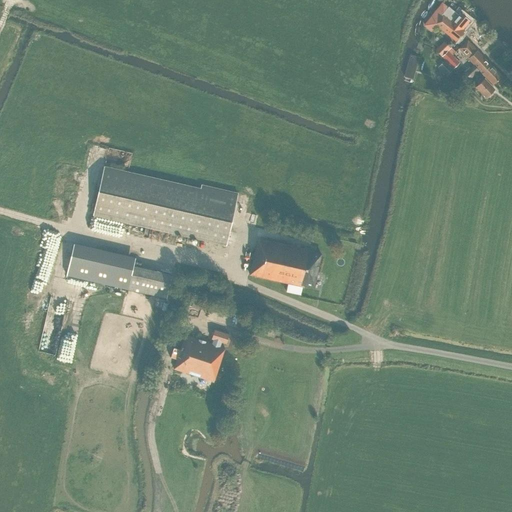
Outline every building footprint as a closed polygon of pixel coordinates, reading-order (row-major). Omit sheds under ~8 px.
[(449,29),(446,33),(455,41),(464,30),(455,23),(459,17),(456,15),(464,5),(457,0),(454,0),(448,8),(442,15),(450,21),(446,26),(449,29)] [(442,15),(448,8),(443,4),(426,25),(432,30),(436,25),(446,33),(449,29),(446,26),(450,21),(442,15)] [(483,32),(476,39),(481,44),(488,37),(483,32)] [(482,73),(491,65),(467,40),(459,49),(474,65),(465,73),(469,78),(478,69),(482,73)] [(449,48),(444,42),(435,50),(441,56),(449,48)] [(459,62),(448,51),(442,57),(453,68),(459,62)] [(419,56),(408,53),(400,87),(410,90),(419,56)] [(501,65),(511,75),(511,73),(511,60),(509,58),(501,65)] [(452,70),(444,62),(439,67),(447,75),(452,70)] [(493,84),(501,76),(491,65),(482,73),(493,84)] [(476,87),(486,98),(494,90),(484,79),(482,76),(477,81),(479,83),(476,87)] [(104,167),(93,214),(226,245),(237,193),(202,185),(201,189),(104,167)] [(256,248),(250,275),(304,287),(304,285),(313,288),(321,254),(309,251),(309,250),(260,239),(258,248),(256,248)] [(66,275),(167,298),(172,275),(133,266),(135,255),(74,241),(66,275)] [(78,357),(87,307),(70,304),(60,354),(78,357)] [(216,340),(234,346),(237,338),(219,332),(216,340)] [(174,369),(213,382),(225,348),(215,345),(215,346),(213,345),(213,344),(185,335),(180,350),(173,348),(170,357),(177,359),(174,369)]
